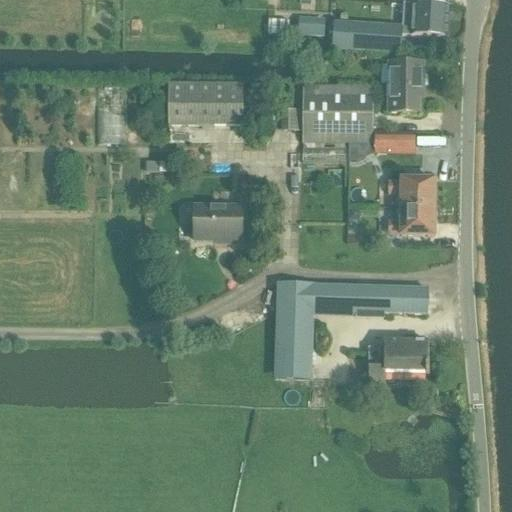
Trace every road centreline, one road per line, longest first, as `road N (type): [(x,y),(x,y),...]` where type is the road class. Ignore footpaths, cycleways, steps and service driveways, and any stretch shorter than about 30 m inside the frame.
road 1 (unclassified): [(479,511),(466,222),(476,0)]
road 2 (track): [(288,275),(169,328),(0,336)]
